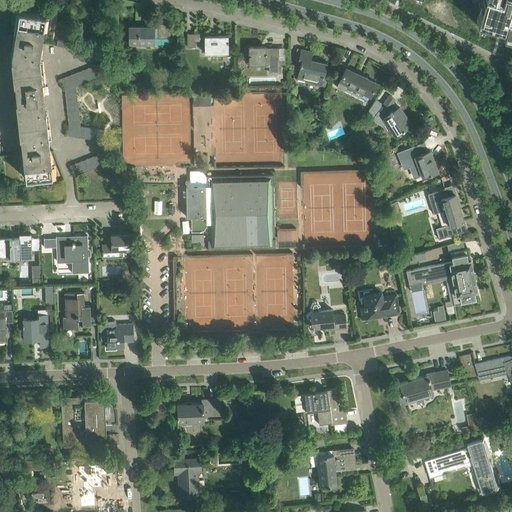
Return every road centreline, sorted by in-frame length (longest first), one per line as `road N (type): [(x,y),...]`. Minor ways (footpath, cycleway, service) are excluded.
road 1 (residential): [(175,0),(347,38),(407,72),(451,124),(465,155),(511,310)]
road 2 (tertiary): [(261,0),(369,30),(419,61),(464,114),(511,238)]
road 3 (tertiary): [(511,187),(481,110),(447,62),(416,37),(321,0)]
road 4 (tertiary): [(355,355),(126,372)]
road 5 (tertiary): [(511,321),(355,355)]
road 6 (residential): [(387,511),(355,355)]
road 7 (residential): [(135,511),(126,372)]
road 8 (tertiary): [(126,372),(0,376)]
road 9 (residential): [(0,215),(121,210)]
